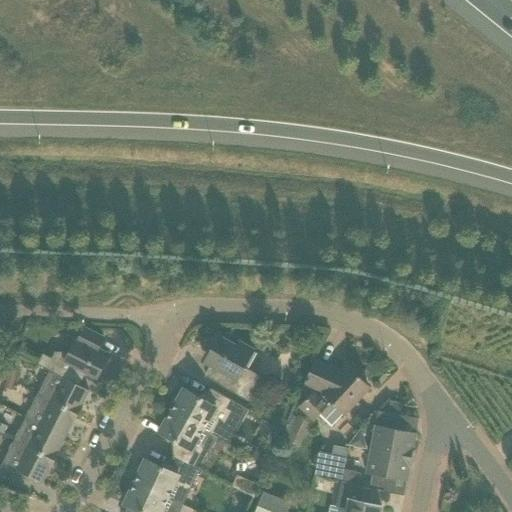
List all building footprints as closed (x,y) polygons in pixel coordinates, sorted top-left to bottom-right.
[(87,372),(98,378),(109,355),(98,350),(104,338),(84,328),(78,340),(76,339),(69,352),(55,352),(52,358),(43,354),(37,364),(50,371),(80,386),(87,372)] [(260,376),(244,367),(254,351),(238,342),(236,346),(219,337),(205,362),(225,374),(219,385),(246,400),(260,376)] [(329,373),(332,368),(315,360),(302,391),(309,398),(301,406),(314,419),(318,415),(331,427),(368,387),(348,368),(337,380),(329,373)] [(8,379),(15,381),(18,372),(11,370),(8,379)] [(79,409),(89,390),(80,386),(50,371),(37,394),(79,415),(81,410),(79,409)] [(15,381),(8,379),(5,388),(12,390),(15,381)] [(172,411),(204,429),(230,444),(249,410),(211,388),(204,400),(184,389),(172,411)] [(26,418),(65,437),(75,419),(76,419),(79,415),(37,394),(26,418)] [(400,415),(402,403),(389,401),(387,413),(395,414),(400,415)] [(159,433),(179,444),(173,457),(199,470),(210,451),(202,442),(198,440),(204,429),(172,411),(159,433)] [(381,427),(376,426),(371,450),(412,457),(414,448),(413,448),(416,433),(395,429),(397,419),(383,417),(381,427)] [(56,456),(65,437),(26,418),(14,441),(55,461),(57,456),(56,456)] [(8,427),(0,422),(0,432),(4,434),(8,427)] [(55,461),(14,441),(0,468),(0,475),(20,486),(26,475),(42,484),(51,464),(53,465),(55,461)] [(273,450),(261,443),(254,456),(266,463),(273,450)] [(385,487),(386,478),(407,481),(409,467),(410,467),(412,457),(371,450),(366,474),(372,475),(370,485),(385,487)] [(319,451),(315,473),(342,478),(346,456),(319,451)] [(166,469),(145,459),(135,482),(168,498),(174,487),(178,489),(190,491),(199,470),(173,457),(166,469)] [(342,481),(359,485),(362,473),(345,469),(344,470),(344,473),(342,481)] [(345,511),(380,511),(382,505),(361,501),(365,486),(359,485),(342,481),(336,506),(346,509),(345,511)] [(135,482),(124,505),(138,511),(168,511),(163,509),(168,498),(135,482)] [(273,500),(262,496),(255,511),(280,511),(282,509),(271,505),(273,500)]
